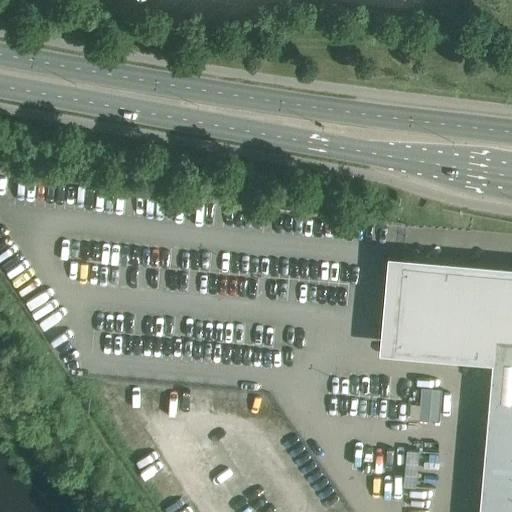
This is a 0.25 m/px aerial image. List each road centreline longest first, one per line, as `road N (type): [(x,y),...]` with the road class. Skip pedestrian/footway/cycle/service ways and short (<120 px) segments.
road 1 (secondary): [(0,87),(511,176)]
road 2 (secondary): [(511,133),(0,55)]
